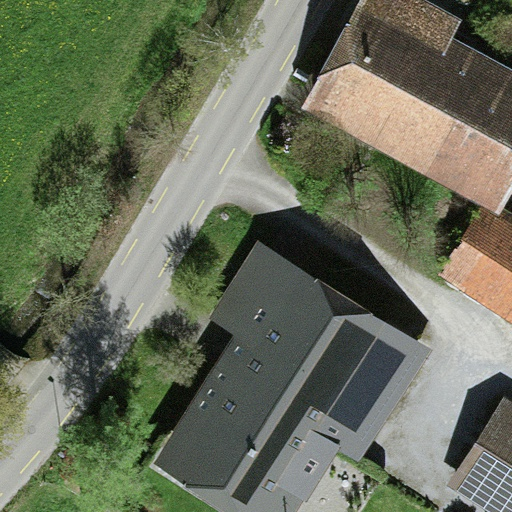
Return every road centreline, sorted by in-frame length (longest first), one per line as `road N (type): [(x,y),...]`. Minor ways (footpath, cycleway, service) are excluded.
road 1 (residential): [(300,0),(31,420),(0,454)]
road 2 (track): [(200,161),(511,378)]
road 3 (track): [(469,349),(392,465)]
